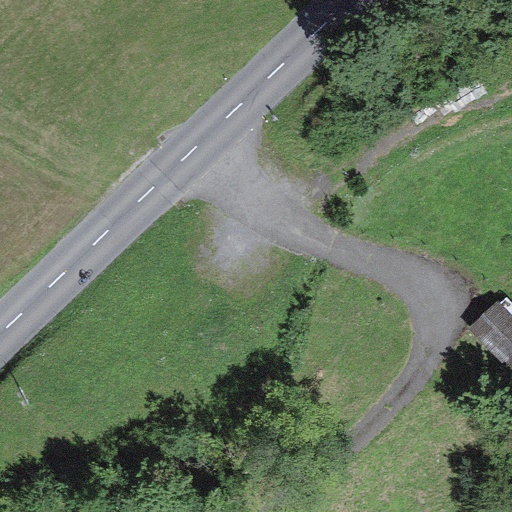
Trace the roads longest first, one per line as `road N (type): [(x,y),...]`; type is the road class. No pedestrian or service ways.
road 1 (track): [(186,158),(428,287),(442,316),(436,348),(375,423),(272,511)]
road 2 (tertiary): [(355,0),(0,341)]
